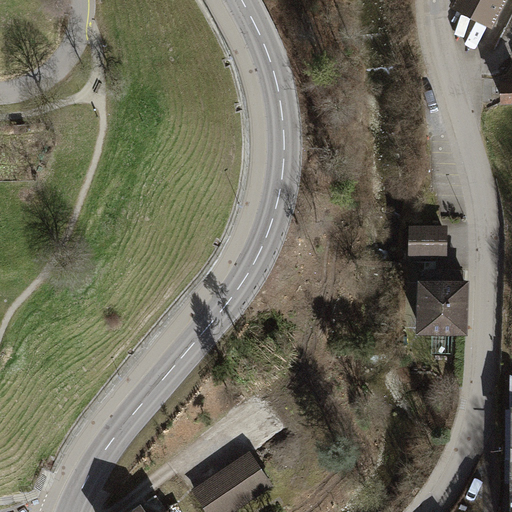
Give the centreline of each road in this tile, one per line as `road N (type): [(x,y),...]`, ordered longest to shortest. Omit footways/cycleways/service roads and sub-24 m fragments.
road 1 (primary): [(72,511),(130,419),(239,289),(273,218),(284,152),(280,97),(241,0)]
road 2 (residential): [(428,511),(464,455),(482,372),(484,238),(476,165),(437,35),(435,0)]
road 3 (unclassified): [(79,0),(75,37),(54,71),(0,92)]
